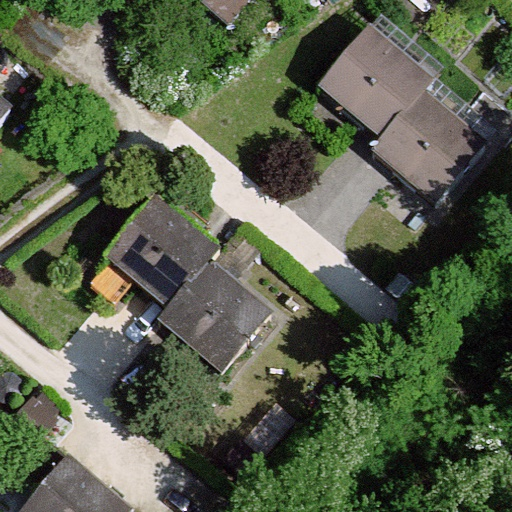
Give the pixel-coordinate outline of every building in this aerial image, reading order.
[(188,0),(230,33),(256,0),(188,0)] [(363,35),(316,96),(381,145),(367,162),(438,215),(484,154),(418,104),(431,87),(363,35)] [(0,127),(11,113),(0,104),(0,127)] [(159,336),(225,385),(273,321),(211,274),(224,256),(161,208),(107,279),(168,324),(159,336)] [(120,511),(66,467),(28,511),(120,511)]
